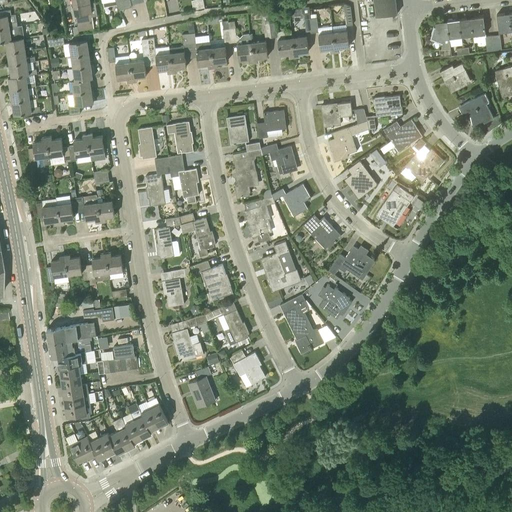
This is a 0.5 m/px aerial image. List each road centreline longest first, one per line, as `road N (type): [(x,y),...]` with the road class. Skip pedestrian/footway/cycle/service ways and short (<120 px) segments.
road 1 (residential): [(293,386),(240,259),(204,97)]
road 2 (tertiary): [(52,488),(18,247)]
road 3 (residential): [(191,440),(156,354),(133,231)]
road 4 (residential): [(403,260),(347,216),(323,185),(299,84)]
road 5 (residential): [(293,386),(348,348),(403,260)]
road 6 (residential): [(403,260),(473,153)]
road 7 (residential): [(83,499),(191,440)]
